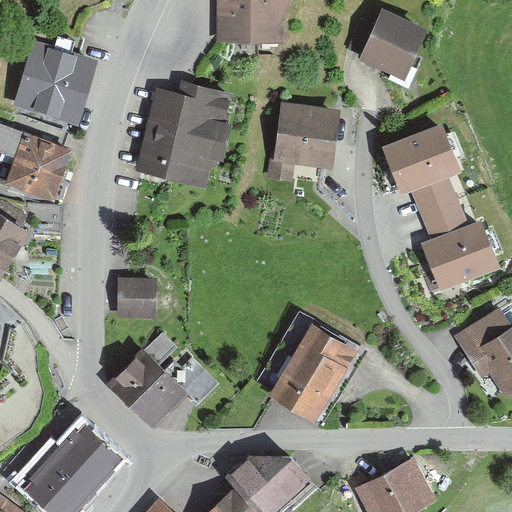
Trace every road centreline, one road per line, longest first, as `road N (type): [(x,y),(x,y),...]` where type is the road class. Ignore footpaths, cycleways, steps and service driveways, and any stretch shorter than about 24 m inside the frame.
road 1 (tertiary): [(90,392),(95,175),(108,112),(154,0)]
road 2 (unclassified): [(511,439),(222,441),(154,451)]
road 3 (residential): [(90,392),(43,327),(0,290)]
road 4 (residential): [(90,392),(0,476)]
